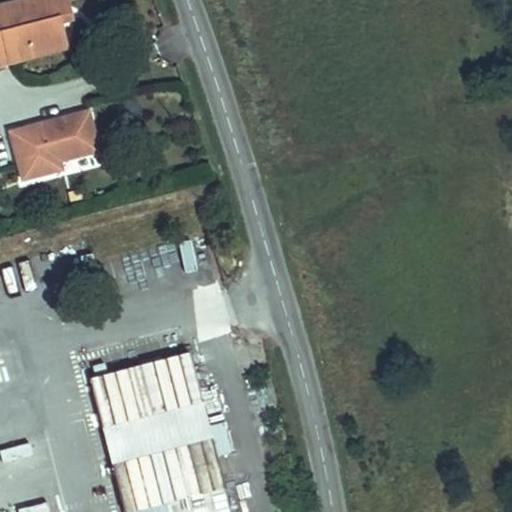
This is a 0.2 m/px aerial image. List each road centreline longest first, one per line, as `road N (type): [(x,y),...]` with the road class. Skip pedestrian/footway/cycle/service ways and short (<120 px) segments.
road 1 (unclassified): [(339,511),(331,437),(219,60),(192,0)]
road 2 (unknown): [(283,275),(227,311),(119,321),(47,340)]
